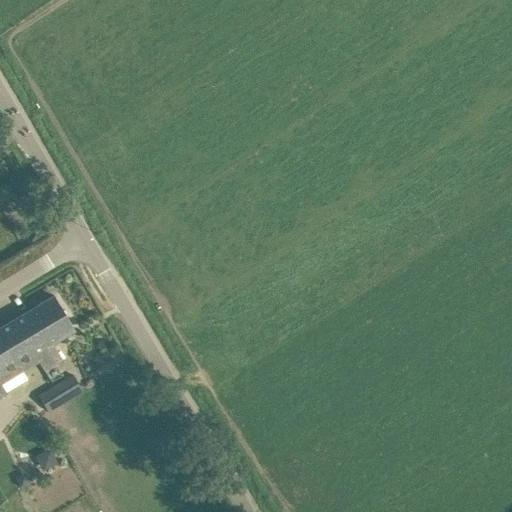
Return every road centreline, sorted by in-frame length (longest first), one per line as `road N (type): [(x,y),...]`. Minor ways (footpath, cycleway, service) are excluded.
road 1 (unclassified): [(241,511),(88,241)]
road 2 (unclassified): [(88,241),(0,90)]
